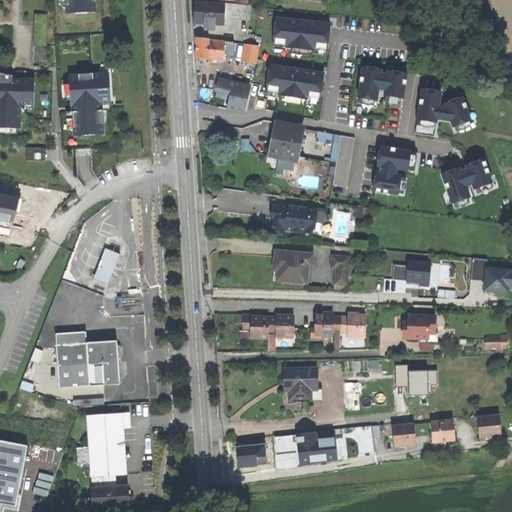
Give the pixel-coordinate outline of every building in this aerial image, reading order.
[(65,0),(66,3),(66,14),(76,13),(76,14),(87,13),(87,12),(96,12),(95,0),(65,0)] [(224,3),(224,6),(224,18),(247,20),(247,6),(224,3)] [(224,18),(224,6),(195,4),(194,24),(204,25),(204,30),(215,31),(215,25),(223,26),(224,18)] [(48,15),(35,15),(34,46),(46,47),(48,15)] [(308,22),(276,19),(274,44),(286,45),(288,46),(287,48),(292,49),(308,51),(313,51),(313,49),(315,49),(327,50),(330,25),(308,22)] [(223,56),(223,43),(195,40),(196,51),(196,59),(223,62),(223,56)] [(232,44),(223,43),(223,56),(232,56),(232,44)] [(241,61),(254,64),(257,47),(244,46),(241,61)] [(296,70),(270,66),(266,91),(279,93),(281,93),(280,96),(285,96),(301,99),(305,100),(306,97),(308,98),(320,100),(324,74),(296,70)] [(382,71),(363,68),(358,98),(360,98),(375,101),(377,101),(379,92),(379,90),(385,91),(385,93),(384,96),(386,97),(401,99),(403,99),(405,87),(407,75),(388,72),(387,75),(381,74),(382,71)] [(0,128),(17,129),(20,129),(21,113),(24,111),(21,108),(21,106),(34,106),(34,80),(13,80),(13,76),(4,74),(4,75),(2,75),(0,75),(0,128)] [(92,75),(69,76),(70,85),(70,98),(71,105),(71,107),(74,107),(74,110),(74,112),(73,113),(74,130),(74,136),(84,135),(84,136),(95,135),(95,134),(103,134),(102,110),(102,105),(109,105),(109,96),(110,96),(109,82),(108,82),(107,74),(92,75)] [(229,109),(243,112),(250,87),(220,80),(217,93),(232,96),(229,109)] [(417,121),(436,124),(437,120),(438,120),(451,122),(453,128),(455,127),(469,122),(471,121),(463,98),(445,104),(445,106),(446,108),(439,107),(439,105),(441,93),(422,90),(417,121)] [(434,137),(436,124),(417,121),(415,134),(434,137)] [(471,127),(469,122),(455,127),(457,131),(460,131),(463,131),(465,130),(468,128),(471,127)] [(302,128),(277,123),(274,141),(271,156),(295,161),(302,128)] [(316,142),(333,144),(334,135),(317,132),(316,142)] [(324,161),(336,163),(340,136),(334,135),(333,144),(330,159),(325,158),(324,161)] [(355,138),(340,136),(336,163),(333,185),(347,187),(355,138)] [(418,153),(380,148),(377,166),(381,167),(380,170),(380,173),(376,173),(376,174),(375,181),(373,192),(398,196),(398,194),(401,179),(401,177),(396,176),(397,170),(415,173),(418,153)] [(46,149),(26,149),(26,160),(46,161),(46,149)] [(460,169),(442,175),(450,199),(492,184),(484,160),(466,167),(467,170),(464,171),(461,172),(460,169)] [(0,233),(7,235),(15,195),(0,192),(0,233)] [(291,206),(273,204),(272,211),(271,217),(279,219),(278,223),(273,222),(272,231),(284,233),(285,230),(304,232),(311,233),(314,230),(316,223),(313,219),(311,219),(312,212),(311,209),(297,207),(297,210),(291,208),(291,206)] [(356,215),(370,218),(372,209),(358,207),(356,215)] [(94,279),(108,285),(120,255),(106,249),(94,279)] [(313,254),(286,252),(286,256),(276,255),(275,265),(274,269),(279,270),(278,281),(307,283),(308,264),(312,265),(313,254)] [(349,257),(333,256),(332,266),(337,267),(336,284),(347,284),(349,257)] [(471,280),(485,281),(487,268),(487,260),(473,258),(471,280)] [(25,262),(21,259),(16,268),(20,270),(25,262)] [(431,263),(408,261),(407,266),(406,281),(414,282),(420,283),(420,286),(429,287),(431,263)] [(392,280),(406,281),(407,266),(393,265),(392,280)] [(485,286),(485,290),(508,293),(508,286),(511,286),(511,273),(510,273),(510,271),(487,268),(485,281),(485,286)] [(340,350),(341,334),(341,318),(331,317),(331,315),(323,314),(315,314),(314,336),(331,337),(331,333),(334,333),(334,350),(340,350)] [(251,338),(269,339),(269,334),(269,319),(252,319),(253,316),(247,316),(242,316),(242,332),(251,332),(251,338)] [(347,337),(365,337),(365,316),(357,316),(347,316),(347,317),(341,318),(341,334),(347,334),(347,337)] [(438,334),(435,334),(436,317),(427,316),(410,316),(409,323),(409,327),(404,327),(404,338),(420,339),(420,342),(437,342),(438,334)] [(277,337),(293,338),(293,318),(285,318),(278,318),(278,319),(269,319),(269,334),(278,334),(277,337)] [(56,334),(56,345),(94,343),(87,337),(87,331),(56,334)] [(277,352),(277,337),(278,334),(269,334),(269,339),(269,352),(277,352)] [(488,340),(485,340),(485,349),(507,349),(507,340),(500,339),(500,336),(488,336),(488,340)] [(59,387),(120,384),(118,351),(117,342),(94,343),(56,345),(59,387)] [(396,387),(409,387),(409,372),(408,366),(395,366),(396,387)] [(316,369),(286,370),(286,383),(290,383),(290,387),(290,391),(291,401),(320,401),(319,391),(317,391),(316,369)] [(427,371),(409,372),(409,387),(409,396),(428,395),(428,394),(427,371)] [(437,371),(427,371),(428,394),(432,394),(432,386),(437,386),(437,371)] [(21,388),(32,392),(35,384),(24,380),(21,388)] [(87,417),(92,477),(115,475),(127,474),(122,414),(87,417)] [(493,437),(501,436),(499,416),(478,418),(480,438),(493,437)] [(445,446),(456,444),(453,420),(432,422),(434,442),(441,441),(442,446),(445,446)] [(403,445),(416,444),(414,424),(392,427),(394,446),(403,445)] [(372,426),(373,437),(380,437),(379,426),(372,426)] [(317,462),(337,460),(335,440),(314,442),(313,434),(297,436),(300,464),(317,462)] [(0,511),(2,504),(16,507),(18,496),(26,459),(28,446),(0,440),(0,511)] [(115,475),(92,477),(93,489),(116,488),(115,475)] [(116,488),(93,489),(94,509),(128,507),(127,495),(127,487),(116,488)] [(21,497),(18,496),(16,507),(2,504),(0,511),(3,511),(4,508),(18,511),(21,497)]
